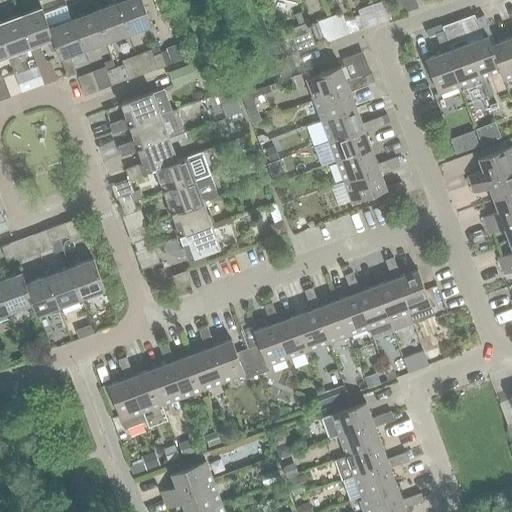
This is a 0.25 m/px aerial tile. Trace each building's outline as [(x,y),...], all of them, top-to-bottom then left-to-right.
[(140,0),(122,0),(115,3),(127,34),(150,25),(140,0)] [(104,42),(127,34),(115,3),(92,11),(104,42)] [(17,16),(29,48),(43,85),(56,80),(48,61),(45,62),(38,44),(51,39),(47,28),(40,8),(17,16)] [(290,55),(316,45),(304,10),(295,13),(300,25),(282,32),(290,55)] [(82,51),(104,42),(92,11),(70,19),(82,51)] [(0,39),(6,56),(13,74),(22,71),(15,52),(29,48),(17,16),(0,22),(0,39)] [(359,16),(352,19),(356,31),(364,28),(359,16)] [(465,44),(478,78),(498,71),(499,71),(489,45),(490,45),(487,37),(490,36),(483,16),(474,19),(481,38),(465,44)] [(70,19),(47,28),(51,39),(58,59),(59,59),(66,77),(75,74),(68,56),(82,51),(70,19)] [(356,31),(352,19),(344,22),(348,34),(356,31)] [(310,25),(316,42),(323,40),(317,22),(310,25)] [(428,36),(434,34),(438,32),(442,31),(440,24),(425,30),(428,36)] [(438,32),(458,86),(478,78),(465,44),(449,50),(442,31),(438,32)] [(437,94),(458,86),(438,32),(434,34),(441,53),(424,59),(437,94)] [(499,71),(498,71),(502,80),(511,76),(511,44),(510,38),(490,45),(489,45),(499,71)] [(183,59),(178,44),(165,48),(171,64),(183,59)] [(164,66),(159,53),(150,56),(155,69),(162,67),(164,66)] [(192,63),(197,75),(207,71),(202,59),(192,63)] [(118,81),(127,78),(123,64),(113,68),(118,81)] [(305,79),(312,100),(366,80),(365,76),(345,83),(339,66),(305,79)] [(118,81),(113,68),(104,71),(109,84),(118,81)] [(167,73),(172,85),(183,81),(179,69),(167,73)] [(366,80),(312,100),(320,120),(354,107),(348,91),(368,84),(366,80)] [(224,118),(242,112),(234,90),(217,95),(224,118)] [(125,118),(108,124),(111,134),(128,128),(128,127),(159,115),(151,93),(151,92),(120,104),(125,118)] [(240,96),(245,110),(255,107),(249,92),(240,96)] [(354,107),(320,120),(328,141),(381,121),(380,116),(360,124),(354,107)] [(133,140),(116,147),(120,156),(136,150),(168,138),(184,132),(176,109),(159,115),(128,127),(128,128),(133,140)] [(328,141),(335,161),(369,148),(363,132),(383,125),(381,121),(328,141)] [(463,150),(485,143),(480,128),(458,135),(463,150)] [(258,144),(268,140),(267,137),(261,135),(255,137),(258,144)] [(128,179),(154,169),(176,161),(176,160),(168,138),(136,150),(141,163),(124,169),(128,179)] [(264,149),(269,162),(278,158),(273,145),(264,149)] [(466,177),(470,185),(511,169),(511,147),(511,145),(477,158),(481,171),(466,177)] [(375,164),(369,148),(335,161),(343,181),(396,161),(395,157),(375,164)] [(176,161),(154,169),(162,191),(193,180),(210,174),(201,151),(185,157),(176,160),(176,161)] [(267,164),(271,176),(283,172),(279,160),(267,164)] [(380,203),(404,193),(400,182),(384,188),(379,172),(398,165),(396,161),(343,181),(351,202),(376,193),(380,203)] [(488,188),(492,200),(511,192),(511,169),(470,185),(473,193),(488,188)] [(193,180),(162,191),(170,214),(202,202),(201,202),(219,195),(212,175),(194,181),(193,180)] [(481,217),(485,225),(511,215),(511,192),(492,200),(496,211),(481,217)] [(116,198),(119,207),(132,202),(129,193),(116,198)] [(122,216),(136,211),(132,202),(119,207),(122,216)] [(202,202),(170,214),(178,236),(210,225),(202,202)] [(503,228),(507,240),(511,238),(511,215),(485,225),(488,234),(503,228)] [(282,221),(269,225),(273,237),(286,233),(282,221)] [(68,236),(63,223),(54,227),(58,240),(68,236)] [(218,248),(210,225),(178,236),(187,260),(218,248)] [(58,240),(54,227),(44,230),(49,243),(58,240)] [(135,252),(149,247),(145,238),(132,243),(135,252)] [(511,261),(511,238),(507,240),(511,252),(497,258),(500,266),(511,261)] [(23,253),(18,240),(15,240),(8,243),(13,256),(23,253)] [(13,256),(8,243),(0,246),(0,248),(4,260),(13,256)] [(408,312),(407,312),(411,322),(432,314),(416,270),(399,276),(392,257),(388,258),(408,312)] [(408,312),(388,258),(384,260),(391,279),(375,285),(390,327),(394,325),(391,318),(407,312),(408,312)] [(92,259),(69,267),(80,298),(103,290),(92,259)] [(511,270),(511,261),(500,266),(503,274),(511,270)] [(58,307),(80,298),(69,267),(46,276),(58,307)] [(187,280),(184,271),(171,276),(174,285),(187,280)] [(0,289),(9,312),(31,304),(23,284),(24,284),(20,272),(0,279),(0,289)] [(351,272),(347,274),(367,327),(371,338),(391,330),(390,327),(375,285),(359,291),(351,272)] [(334,300),(347,335),(367,327),(347,274),(343,275),(350,294),(334,300)] [(35,315),(58,307),(46,276),(24,284),(23,284),(31,304),(35,315)] [(327,342),(347,335),(334,300),(318,306),(311,287),(307,289),(327,342)] [(0,315),(9,312),(0,289),(0,315)] [(310,309),(294,315),(307,350),(327,342),(307,289),(303,290),(310,309)] [(286,357),(307,350),(294,315),(277,321),(270,302),(266,304),(286,357)] [(257,344),(246,348),(256,374),(268,370),(266,365),(286,357),(266,304),(262,305),(269,324),(252,331),(257,344)] [(244,379),(256,374),(246,348),(235,353),(230,339),(213,346),(206,326),(202,328),(221,382),(242,374),(244,379)] [(204,349),(188,355),(201,389),(221,382),(202,328),(197,329),(204,349)] [(165,341),(161,343),(181,397),(201,389),(188,355),(172,361),(165,341)] [(164,364),(148,370),(161,404),(181,397),(161,343),(157,344),(164,364)] [(415,369),(446,356),(440,343),(410,355),(415,369)] [(125,356),(120,358),(141,412),(161,404),(148,370),(132,376),(125,356)] [(141,412),(120,358),(116,359),(124,379),(107,385),(123,429),(144,422),(141,412)] [(383,370),(387,380),(395,377),(393,371),(388,368),(383,370)] [(375,373),(363,377),(367,387),(379,383),(375,373)] [(326,402),(322,393),(314,396),(317,406),(326,402)] [(329,439),(337,435),(391,416),(390,411),(370,418),(364,402),(330,414),(321,417),(329,439)] [(345,456),(379,443),(373,427),(393,420),(391,416),(337,435),(345,456)] [(208,446),(219,442),(216,431),(204,435),(208,446)] [(182,456),(193,451),(189,439),(177,443),(182,456)] [(404,452),(385,459),(379,443),(345,456),(345,457),(337,460),(344,479),(352,476),(406,456),(404,452)] [(167,461),(179,457),(174,444),(162,448),(167,461)] [(278,458),(290,454),(287,447),(281,444),(273,447),(278,458)] [(145,469),(158,464),(154,451),(140,457),(145,469)] [(406,456),(352,476),(360,496),(394,483),(388,467),(408,460),(406,456)] [(159,492),(162,500),(212,482),(204,461),(170,473),(174,486),(159,492)] [(284,478),(297,473),(293,463),(281,468),(284,478)] [(259,476),(263,486),(278,480),(274,470),(259,476)] [(181,503),(183,511),(192,511),(219,502),(212,482),(162,500),(166,509),(181,503)] [(292,495),(303,491),(300,482),(289,486),(292,495)] [(394,483),(360,496),(365,511),(378,511),(421,497),(419,493),(400,500),(394,483)] [(276,498),(278,503),(287,500),(286,495),(276,498)] [(421,497),(378,511),(404,511),(403,508),(422,501),(421,497)] [(223,511),(219,502),(192,511),(223,511)] [(297,511),(311,511),(308,502),(295,507),(297,511)]
